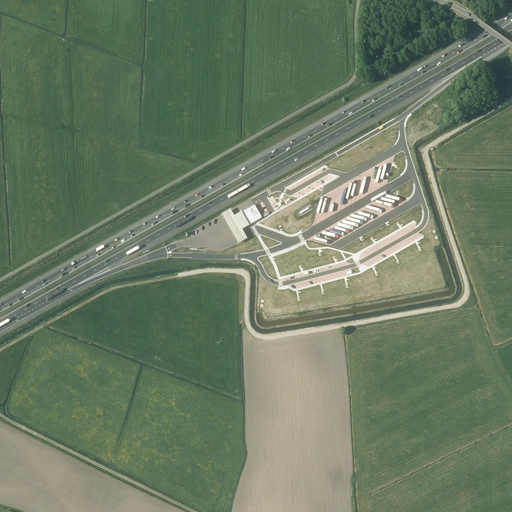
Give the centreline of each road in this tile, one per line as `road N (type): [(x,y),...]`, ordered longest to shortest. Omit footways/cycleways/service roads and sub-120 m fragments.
road 1 (track): [(0,349),(108,288),(211,270),(244,273),(246,321),(262,336),(460,303),(465,284),(425,147)]
road 2 (motorway): [(511,17),(0,307)]
road 3 (unclassified): [(0,280),(348,83),(356,71),(358,0)]
road 4 (motorway): [(62,288),(479,54)]
road 5 (track): [(432,143),(494,336),(484,340),(511,399)]
road 6 (track): [(192,511),(0,416)]
